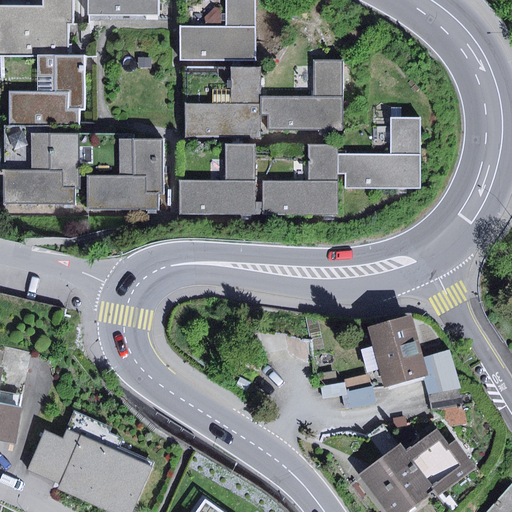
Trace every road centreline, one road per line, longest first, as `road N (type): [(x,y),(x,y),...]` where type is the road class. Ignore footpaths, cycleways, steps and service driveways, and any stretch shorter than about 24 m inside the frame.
road 1 (primary): [(324,511),(275,459),(138,365),(123,327),(131,294)]
road 2 (primary): [(426,255),(473,217),(502,138),(487,61),(460,23),(430,0)]
road 3 (primary): [(131,294),(173,264),(354,271),(426,255)]
road 4 (residential): [(426,255),(511,403)]
road 5 (residential): [(131,294),(0,251)]
